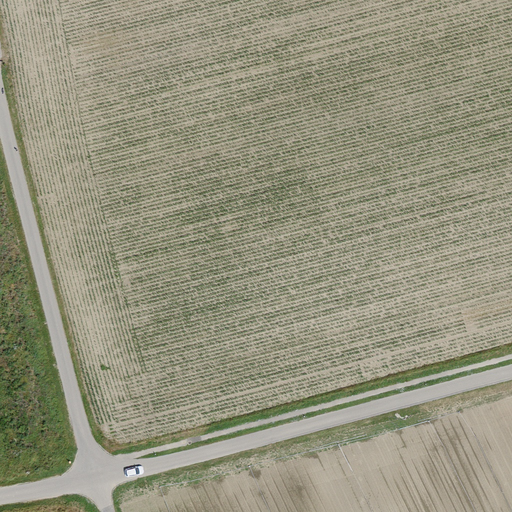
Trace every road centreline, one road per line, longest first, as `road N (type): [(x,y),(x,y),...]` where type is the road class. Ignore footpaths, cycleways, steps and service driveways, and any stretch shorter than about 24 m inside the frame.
road 1 (unclassified): [(97,476),(511,367)]
road 2 (unclassified): [(97,476),(0,108)]
